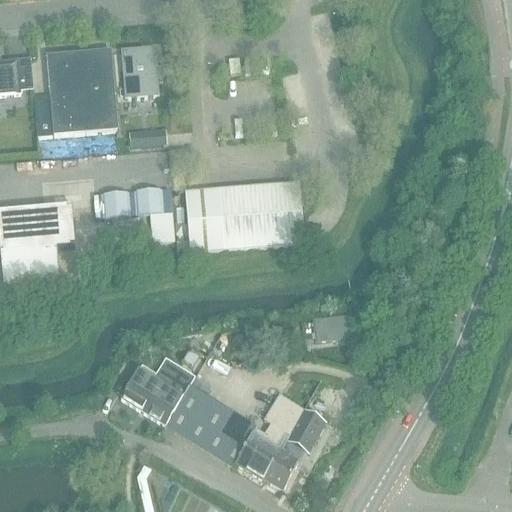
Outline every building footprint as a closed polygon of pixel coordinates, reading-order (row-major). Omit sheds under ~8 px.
[(125,101),(159,98),(155,49),(121,52),(125,101)] [(37,140),(117,133),(110,53),(46,58),(49,99),(33,101),(37,140)] [(20,92),(33,91),(30,60),(0,62),(0,97),(21,95),(20,92)] [(162,132),(126,135),(127,153),(163,150),(162,132)] [(198,195),(184,196),(189,256),(221,254),(223,253),(303,247),(301,220),(299,186),(298,187),(198,195)] [(0,266),(3,295),(59,290),(55,250),(75,248),(71,208),(0,214),(0,266)] [(366,317),(312,323),(315,345),(356,340),(354,325),(367,323),(366,317)] [(152,382),(137,373),(120,401),(142,415),(154,396),(164,403),(170,393),(169,393),(181,373),(164,363),(152,382)] [(154,396),(142,415),(164,428),(181,400),(188,390),(193,381),(181,373),(169,393),(170,393),(164,403),(154,396)] [(197,396),(188,390),(181,400),(164,428),(173,434),(197,396)] [(206,401),(197,396),(173,434),(183,440),(206,401)] [(292,431),(303,413),(278,397),(263,423),(270,427),(263,437),(252,430),(229,468),(232,470),(235,466),(263,483),(279,455),(273,451),(283,435),(288,438),(292,431)] [(215,407),(206,401),(183,440),(192,445),(215,407)] [(224,413),(215,407),(192,445),(201,451),(224,413)] [(234,418),(224,413),(201,451),(210,457),(234,418)] [(303,413),(292,431),(311,442),(322,423),(303,413)] [(210,457),(213,458),(219,462),(243,424),(234,418),(210,457)] [(252,430),(243,424),(219,462),(229,468),(252,430)] [(279,455),(263,483),(282,494),(297,465),(289,461),(296,447),(287,442),(279,455)]
